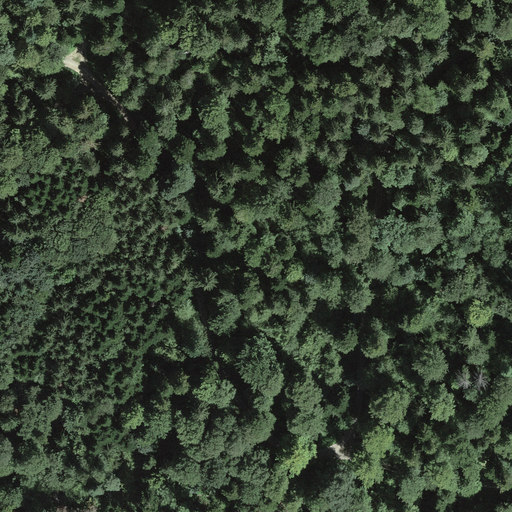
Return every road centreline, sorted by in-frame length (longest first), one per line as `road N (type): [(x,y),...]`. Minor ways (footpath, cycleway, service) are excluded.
road 1 (track): [(88,73),(155,174),(184,250),(204,338),(230,389),(261,436),(318,452),(342,441),(356,420),(386,155),(399,116),(436,69),(511,38)]
road 2 (track): [(511,485),(318,452)]
road 3 (track): [(3,0),(10,42),(88,73)]
